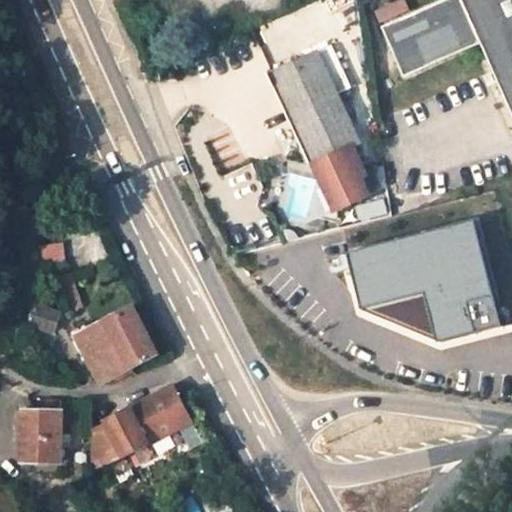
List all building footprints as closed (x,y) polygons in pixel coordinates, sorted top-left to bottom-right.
[(511,0),(442,0),(381,27),(403,77),(479,43),(511,116),(511,0)] [(326,47),(271,73),(335,210),(368,196),(361,178),(367,175),(354,146),(361,143),(324,62),(331,59),(326,47)] [(226,190),(239,213),(256,204),(244,181),(226,190)] [(366,309),(430,294),(440,340),(510,325),(486,219),(352,249),(366,309)] [(385,238),(384,222),(349,224),(350,240),(385,238)] [(36,246),(37,264),(65,262),(64,243),(36,246)] [(293,256),(269,283),(295,305),(318,278),(293,256)] [(71,272),(58,275),(61,286),(74,283),(71,272)] [(74,283),(61,286),(68,312),(81,308),(74,283)] [(49,299),(38,295),(27,326),(58,336),(65,312),(46,307),(49,299)] [(137,307),(81,335),(105,383),(162,355),(137,307)] [(193,422),(173,387),(105,422),(124,458),(193,422)] [(60,408),(16,407),(15,462),(60,462),(60,408)] [(105,422),(92,429),(91,470),(124,458),(105,422)] [(197,425),(182,432),(192,452),(207,445),(197,425)] [(199,511),(196,497),(182,501),(185,511),(199,511)]
